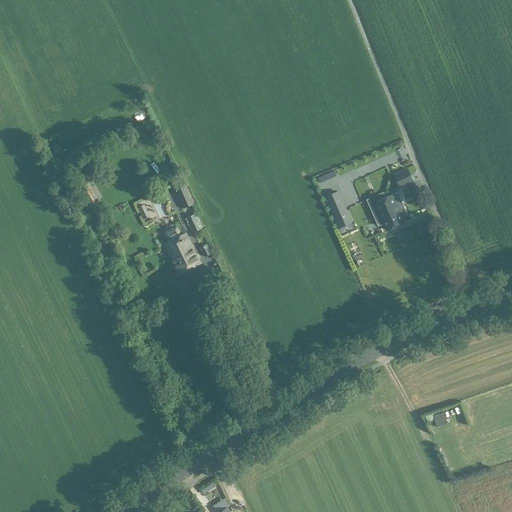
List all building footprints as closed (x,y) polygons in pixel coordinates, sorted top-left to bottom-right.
[(376,168),(352,179),(359,193),(382,183),(376,168)] [(407,168),(394,174),(398,183),(411,177),(407,168)] [(320,182),(337,175),(335,170),(318,178),(320,182)] [(99,201),(88,181),(79,187),(90,206),(99,201)] [(195,202),(186,184),(174,189),(183,208),(195,202)] [(351,223),(338,192),(326,197),(339,228),(351,223)] [(383,193),(367,200),(375,217),(380,215),(386,230),(404,222),(401,216),(406,214),(398,195),(393,198),(392,195),(385,198),(383,193)] [(185,218),(192,232),(203,227),(197,212),(185,218)] [(200,263),(185,233),(164,244),(179,273),(200,263)] [(201,248),(204,256),(212,252),(208,244),(201,248)] [(436,419),(434,415),(434,413),(425,417),(427,422),(433,420),(436,419)]
